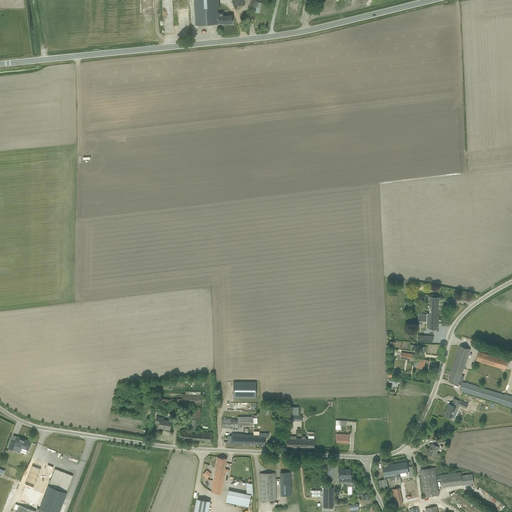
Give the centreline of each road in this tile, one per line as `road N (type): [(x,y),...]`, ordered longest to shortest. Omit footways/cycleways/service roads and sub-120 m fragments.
road 1 (tertiary): [(0,64),(275,37),(437,0)]
road 2 (unclassified): [(366,457),(181,449),(36,427),(0,409)]
road 3 (unclassified): [(366,457),(407,443),(453,326),(511,281)]
